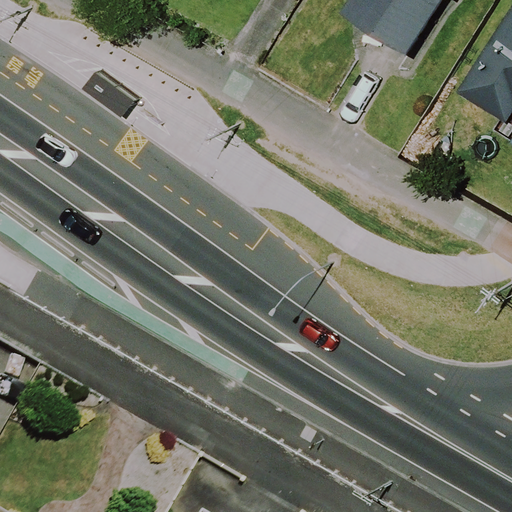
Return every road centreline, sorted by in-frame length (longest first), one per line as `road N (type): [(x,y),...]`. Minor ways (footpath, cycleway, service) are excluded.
road 1 (trunk): [(0,142),(362,392),(511,479)]
road 2 (residential): [(87,0),(511,244)]
